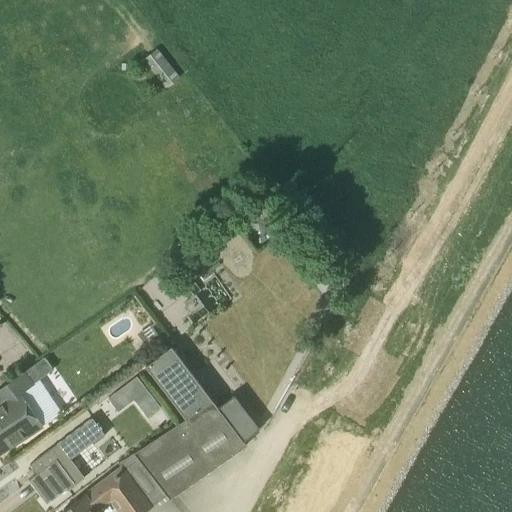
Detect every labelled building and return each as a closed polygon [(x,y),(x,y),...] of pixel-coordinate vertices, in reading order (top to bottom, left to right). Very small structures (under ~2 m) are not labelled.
[(166,85),(181,75),(158,44),(144,55),(166,85)] [(118,462),(121,466),(151,507),(167,495),(169,498),(246,445),(245,445),(242,441),(259,429),(234,395),(217,407),(212,401),(210,402),(170,350),(151,363),(190,416),(118,462)] [(44,424),(32,407),(22,392),(34,384),(33,383),(26,373),(0,389),(0,452),(19,440),(44,424)] [(46,503),(62,491),(66,488),(68,491),(85,478),(70,459),(92,443),(93,445),(105,436),(92,418),(30,465),(37,474),(29,479),(46,503)] [(101,511),(99,509),(111,500),(119,511),(143,511),(151,507),(121,466),(60,511),(101,511)]
